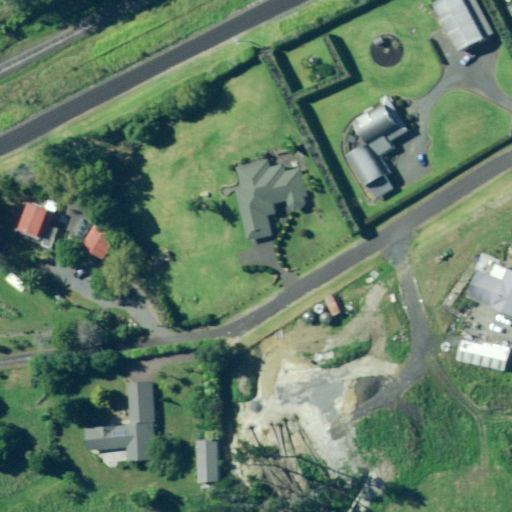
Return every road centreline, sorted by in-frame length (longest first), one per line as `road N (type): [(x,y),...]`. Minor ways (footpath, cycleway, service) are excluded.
road 1 (unknown): [(511,153),(226,336)]
road 2 (residential): [(0,145),(286,0)]
